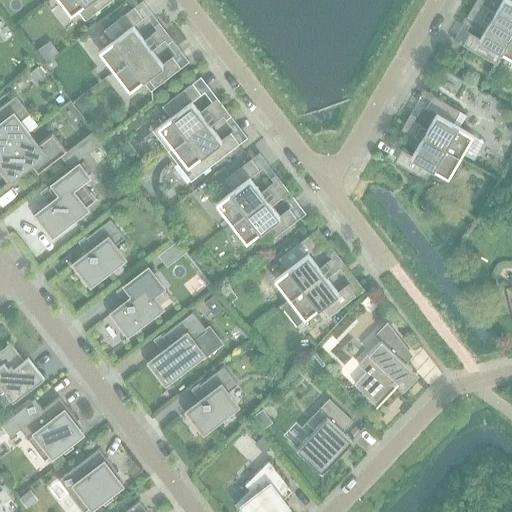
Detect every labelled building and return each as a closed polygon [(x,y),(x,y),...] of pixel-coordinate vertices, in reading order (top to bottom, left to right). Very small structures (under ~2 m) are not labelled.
[(60,0),(71,14),(77,9),(85,19),(110,0),(60,0)] [(475,0),(472,5),(511,28),(511,0),(500,0),(494,11),(481,3),(482,0),(475,0)] [(511,28),(472,5),(467,15),(472,18),(475,14),(488,22),(479,37),(469,31),(462,44),(495,63),(502,52),(511,57),(511,28)] [(98,50),(114,70),(165,30),(159,21),(154,25),(156,29),(144,38),(134,24),(143,17),(134,6),(108,26),(116,36),(98,50)] [(165,30),(114,70),(129,90),(147,76),(155,87),(180,67),(172,55),(163,62),(152,48),(164,39),(167,43),(172,39),(165,30)] [(152,129),(167,149),(224,106),(217,97),(212,101),(215,105),(202,114),(192,100),(201,94),(192,82),(166,102),(174,112),(152,129)] [(0,153),(28,132),(19,121),(29,113),(15,94),(0,106),(0,153)] [(410,113),(404,122),(461,155),(473,133),(454,122),(461,111),(433,95),(425,107),(435,113),(427,128),(413,120),(416,116),(410,113)] [(231,115),(224,106),(167,149),(191,180),(239,143),(230,131),(221,138),(210,125),(223,115),(225,119),(231,115)] [(461,155),(404,122),(399,132),(404,135),(407,131),(420,139),(411,154),(401,148),(394,161),(423,177),(429,166),(448,177),(461,155)] [(28,132),(0,153),(0,172),(6,180),(30,162),(38,172),(60,155),(69,166),(101,141),(93,130),(66,151),(52,132),(37,144),(28,132)] [(215,202),(231,222),(282,182),(275,173),(270,177),(273,181),(261,190),(250,176),(259,169),(250,158),(225,178),(233,188),(215,202)] [(33,215),(48,235),(96,199),(80,179),(91,171),(83,160),(48,187),(56,197),(33,215)] [(282,182),(231,222),(246,242),(263,228),(271,238),(297,219),(288,207),(279,214),(269,200),(281,191),(284,195),(289,191),(282,182)] [(71,264),(86,284),(123,256),(114,244),(124,236),(110,218),(86,236),(94,246),(71,264)] [(273,278),(289,297),(340,258),(334,249),(328,253),(331,256),(319,266),(309,252),(318,245),(309,234),(279,257),(287,267),(273,278)] [(289,297),(280,304),(296,324),(317,308),(325,318),(355,295),(347,283),(338,290),(327,276),(339,267),(342,271),(347,267),(340,258),(289,297)] [(108,313),(124,333),(161,305),(151,293),(162,285),(148,267),(124,285),(132,295),(108,313)] [(213,295),(203,302),(213,315),(223,308),(213,295)] [(170,345),(146,363),(161,383),(201,352),(203,355),(220,341),(209,327),(206,329),(192,311),(162,334),(170,345)] [(354,383),(377,405),(399,382),(402,385),(401,386),(402,386),(417,371),(416,370),(415,371),(401,358),(409,349),(387,321),(374,334),(380,340),(358,363),(366,371),(354,383)] [(0,392),(5,389),(13,399),(41,377),(32,366),(29,368),(7,339),(6,340),(9,343),(0,349),(0,392)] [(184,412),(199,432),(236,403),(227,391),(237,383),(223,365),(199,383),(207,394),(184,412)] [(44,459),(84,429),(59,396),(43,408),(34,398),(11,416),(44,459)] [(352,419),(329,397),(312,415),(320,422),(296,448),(321,471),(352,439),(342,430),(352,419)] [(58,478),(84,511),(124,480),(98,447),(58,478)] [(282,511),(288,506),(279,493),(288,486),(268,460),(245,483),(249,488),(234,502),(241,511),(282,511)] [(148,511),(139,500),(122,511),(148,511)]
